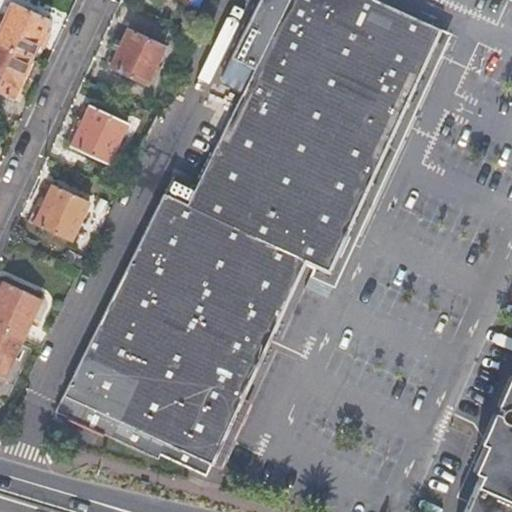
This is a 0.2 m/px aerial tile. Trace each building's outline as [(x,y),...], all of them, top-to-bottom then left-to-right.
[(56,408),(91,426),(139,329),(217,167),(298,0),(256,0),(228,58),(253,69),(187,202),(164,191),(56,408)] [(139,329),(91,426),(158,458),(162,453),(166,455),(177,435),(206,373),(256,273),(306,170),(362,55),(386,6),(373,0),(298,0),(217,167),(139,329)] [(12,3),(0,29),(0,42),(32,57),(49,20),(12,3)] [(177,435),(166,455),(206,474),(311,264),(334,274),(451,36),(386,6),(362,55),(306,170),(256,273),(206,373),(177,435)] [(145,86),(164,45),(127,28),(107,68),(145,86)] [(0,42),(0,87),(15,94),(32,57),(0,42)] [(108,162),(126,123),(88,105),(70,144),(108,162)] [(68,243),(87,202),(51,185),(30,224),(68,243)] [(0,377),(1,378),(39,301),(2,284),(0,288),(0,377)] [(467,511),(511,511),(511,405),(510,407),(509,410),(509,414),(510,416),(511,418),(507,430),(499,426),(481,468),(486,470),(467,511)]
